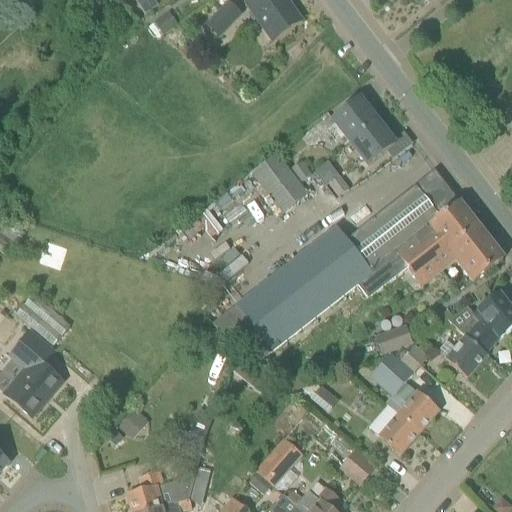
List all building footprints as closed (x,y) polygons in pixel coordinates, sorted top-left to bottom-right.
[(273,43),(301,24),(284,0),(254,0),(247,5),(273,43)] [(220,39),(241,17),(228,6),(208,28),(220,39)] [(169,14),(154,24),(163,38),(178,28),(169,14)] [(351,146),(377,124),(360,102),(333,123),(351,146)] [(395,147),(377,124),(351,146),(368,168),(395,147)] [(301,187),(290,173),(290,174),(277,158),(263,170),(253,178),(283,216),(293,207),(307,196),(301,187)] [(299,166),(290,173),(301,187),(310,180),(299,166)] [(434,175),(372,224),(347,244),(337,231),(236,310),(213,328),(258,367),(272,356),(358,288),(460,207),(450,196),(434,175)] [(349,192),(339,179),(329,186),(339,199),(349,192)] [(503,263),(460,207),(358,288),(368,301),(408,269),(422,288),(456,262),(474,285),(503,263)] [(13,251),(0,241),(0,257),(5,261),(13,251)] [(470,309),(448,325),(466,340),(466,339),(485,357),(499,341),(500,341),(511,333),(511,334),(511,312),(510,310),(511,308),(511,304),(505,295),(501,298),(500,297),(478,314),(475,316),(470,309)] [(32,299),(16,317),(54,349),(70,330),(32,299)] [(375,339),(382,358),(413,348),(406,329),(375,339)] [(42,367),(53,355),(30,335),(11,358),(27,371),(5,397),(32,421),(63,384),(42,367)] [(438,355),(467,381),(487,358),(485,357),(466,339),(466,340),(455,352),(447,344),(438,355)] [(413,349),(406,357),(420,368),(427,360),(413,349)] [(405,386),(413,376),(420,368),(406,357),(402,354),(392,358),(391,357),(371,379),(394,398),(396,396),(405,386)] [(262,397),(271,385),(242,362),(233,373),(262,397)] [(286,381),(291,395),(310,388),(305,374),(286,381)] [(417,396),(405,386),(396,396),(407,407),(398,418),(420,436),(439,413),(418,395),(417,396)] [(328,416),(339,404),(321,389),(311,402),(328,416)] [(400,458),(420,436),(398,418),(388,409),(369,431),(400,458)] [(133,443),(150,425),(139,415),(135,412),(119,430),(133,443)] [(190,437),(205,441),(214,418),(199,412),(190,437)] [(123,441),(117,434),(109,442),(115,448),(123,441)] [(299,455),(284,442),(256,474),(271,488),(299,455)] [(339,472),(360,489),(376,470),(355,453),(339,472)] [(0,457),(0,476),(9,466),(0,457)] [(159,475),(139,480),(142,493),(127,497),(131,511),(154,511),(189,502),(187,493),(175,496),(172,485),(163,488),(159,475)] [(263,498),(271,489),(256,476),(248,484),(263,498)] [(333,511),(340,504),(324,490),(324,491),(317,484),(301,502),(292,494),(287,501),(286,501),(298,511),(333,511)] [(298,511),(286,501),(287,501),(284,499),(273,511),(298,511)] [(245,511),(232,501),(222,511),(245,511)] [(511,509),(501,501),(491,511),(510,511),(511,510),(511,509)] [(186,511),(192,510),(189,502),(154,511),(186,511)]
